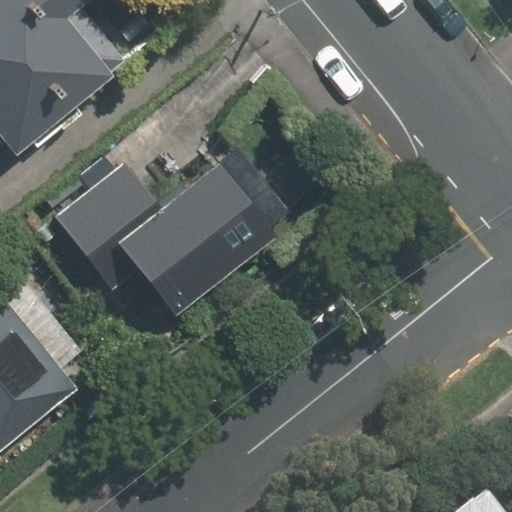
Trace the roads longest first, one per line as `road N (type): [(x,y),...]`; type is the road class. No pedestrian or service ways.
road 1 (residential): [(511,245),(169,511)]
road 2 (residential): [(511,185),(365,0)]
